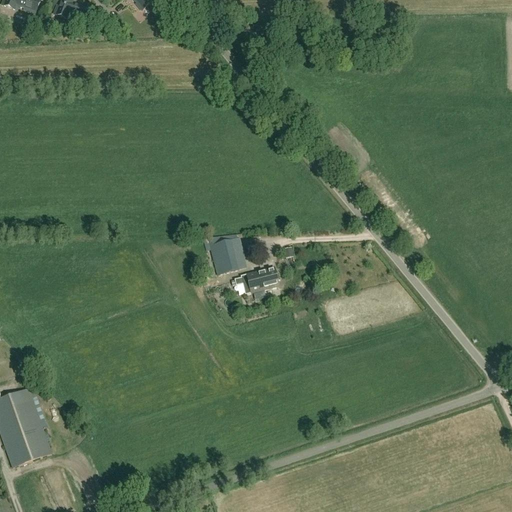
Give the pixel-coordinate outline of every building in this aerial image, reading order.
[(24,10),(24,11),(27,12),(31,14),(32,13),(36,15),(41,1),(37,0),(36,0),(35,0),(5,0),(3,6),(16,11),(18,8),(21,9),(24,10)] [(76,19),(76,20),(79,21),(79,22),(83,24),(84,23),(88,24),(93,11),(88,9),(88,10),(85,8),(75,4),(75,2),(68,0),(58,0),(60,0),(58,5),(59,5),(55,16),(68,21),(70,18),(73,19),(73,18),(76,19)] [(132,0),(134,2),(135,1),(137,4),(137,5),(143,12),(154,2),(151,0),(132,0)] [(232,242),(210,248),(211,251),(218,277),(240,272),(232,242)] [(275,269),(241,278),(246,297),(279,288),(278,283),(280,282),(278,275),(276,275),(275,269)] [(0,434),(13,470),(52,456),(29,391),(0,400),(0,434)]
